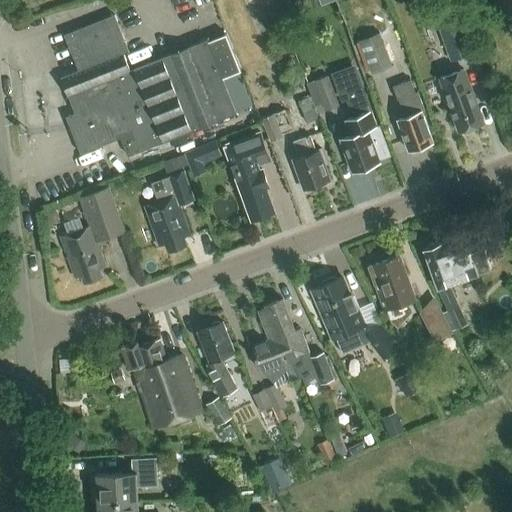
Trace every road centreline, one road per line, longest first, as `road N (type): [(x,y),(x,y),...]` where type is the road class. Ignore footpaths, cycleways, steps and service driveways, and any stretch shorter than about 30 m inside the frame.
road 1 (residential): [(27,347),(511,168)]
road 2 (unclassified): [(27,347),(0,143)]
road 3 (unclassified): [(33,511),(27,347)]
